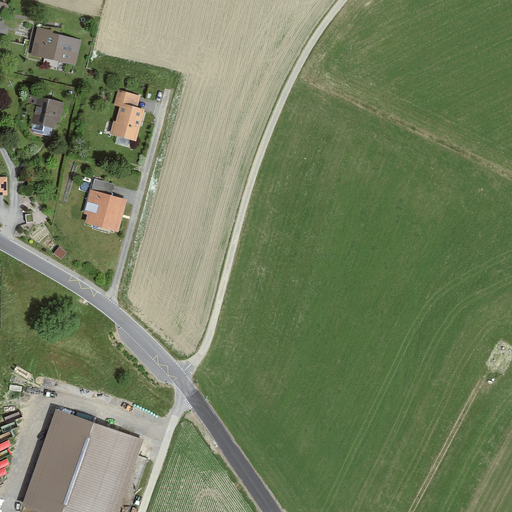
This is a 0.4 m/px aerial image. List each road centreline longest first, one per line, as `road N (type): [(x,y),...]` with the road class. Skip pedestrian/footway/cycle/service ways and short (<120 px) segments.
road 1 (track): [(141,511),(280,99),(340,0)]
road 2 (tertiary): [(274,511),(195,396),(105,303)]
road 3 (unclassified): [(105,303),(157,113)]
